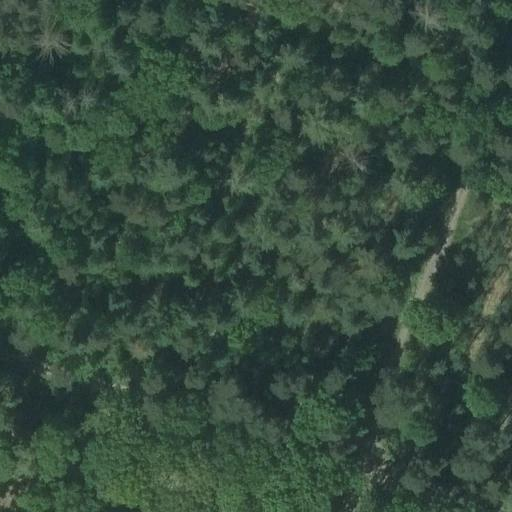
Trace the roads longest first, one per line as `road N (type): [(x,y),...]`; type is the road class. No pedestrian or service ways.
road 1 (track): [(0,357),(511,500)]
road 2 (track): [(354,511),(511,84)]
